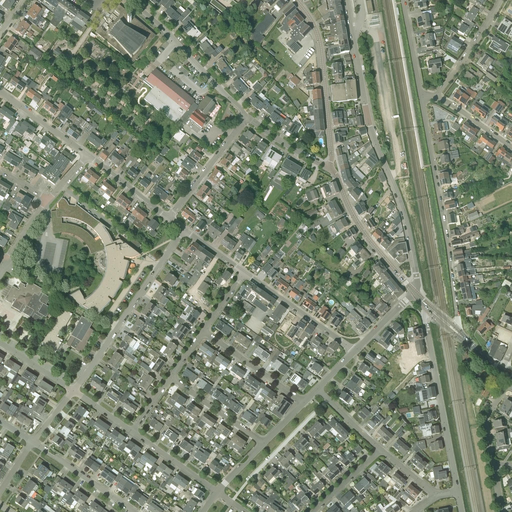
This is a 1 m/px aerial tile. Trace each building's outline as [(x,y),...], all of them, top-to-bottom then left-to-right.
[(10,9),(12,6),(3,0),(6,1),(2,7),(0,5),(0,9),(3,12),(5,9),(8,11),(9,9),(10,9)] [(55,9),(62,0),(43,0),(43,1),(55,9)] [(56,28),(60,22),(68,11),(72,6),(63,0),(62,0),(55,9),(52,14),(55,16),(50,23),(56,28)] [(170,19),(175,13),(170,8),(175,3),(171,0),(170,0),(164,8),(167,11),(165,13),(167,15),(167,16),(170,19)] [(278,13),(288,4),(283,0),(281,0),(268,13),(247,38),(252,42),(249,45),(251,47),(252,46),(255,48),(257,46),(258,47),(265,39),(261,37),(275,20),(271,16),(276,11),(278,13)] [(343,17),(339,0),(329,0),(326,1),(326,0),(325,0),(328,14),(331,13),(333,12),(334,18),(343,17),(343,16),(343,17)] [(481,6),(485,1),(483,0),(472,0),(472,1),(470,0),(469,0),(468,2),(474,5),(473,5),(482,11),(484,8),(481,6)] [(30,10),(40,17),(42,15),(46,9),(40,5),(39,4),(36,7),(34,5),(30,10)] [(207,4),(205,6),(210,9),(223,20),(225,21),(227,19),(211,6),(207,4)] [(96,33),(132,64),(136,60),(137,60),(138,59),(137,58),(143,50),(155,36),(119,5),(114,11),(120,16),(112,24),(110,22),(106,27),(108,29),(105,33),(100,28),(96,33)] [(286,18),(296,9),(293,5),(282,13),(286,18)] [(322,18),(328,14),(322,5),(317,8),(323,17),(322,18)] [(481,13),(482,11),(473,5),(469,14),(474,17),(478,12),(481,13)] [(73,21),(74,19),(79,12),(80,12),(72,6),(68,11),(71,13),(68,18),(73,21)] [(40,17),(30,10),(25,18),(35,26),(38,22),(35,20),(36,18),(42,21),(43,19),(40,17)] [(89,19),(79,12),(74,19),(82,25),(84,23),(85,25),(89,19)] [(334,18),(333,12),(331,13),(328,14),(322,18),(324,21),(327,19),(330,19),(331,25),(344,22),(343,17),(334,18)] [(178,20),(180,22),(184,18),(181,16),(180,17),(175,13),(170,19),(173,21),(176,23),(178,20)] [(472,27),(474,24),(471,23),(474,17),(469,14),(463,22),(464,22),(472,27)] [(290,34),(303,23),(302,22),(304,21),(298,15),(292,20),(287,24),(283,28),(283,27),(279,30),(282,32),(283,31),(286,34),(289,32),(287,31),(290,28),(293,31),(290,34)] [(418,24),(429,22),(428,15),(421,16),(421,18),(417,19),(418,24)] [(194,27),(189,22),(192,20),(188,16),(181,23),(185,26),(182,29),(184,31),(184,32),(187,34),(195,27),(195,26),(194,27)] [(212,26),(219,19),(217,17),(210,24),(212,26)] [(511,23),(505,19),(498,30),(501,32),(500,33),(504,35),(505,34),(509,36),(511,30),(511,23)] [(26,31),(30,26),(23,21),(19,26),(26,31)] [(344,22),(331,25),(329,25),(325,26),(325,28),(329,27),(330,35),(327,36),(327,38),(328,38),(346,35),(344,22)] [(467,36),(472,27),(464,22),(458,31),(452,28),(450,31),(456,35),(458,32),(464,36),(464,35),(467,36)] [(303,23),(290,34),(296,41),(297,40),(300,42),(304,38),(311,31),(306,26),(303,23)] [(22,37),(26,31),(19,26),(15,32),(22,37)] [(197,39),(201,34),(197,30),(197,29),(195,27),(187,34),(190,37),(192,39),(195,37),(197,39)] [(421,43),(433,41),(432,34),(424,36),(425,38),(421,39),(421,43)] [(15,47),(18,42),(11,37),(8,43),(15,47)] [(213,45),(206,37),(201,42),(202,44),(199,47),(205,53),(213,45)] [(504,47),(506,44),(495,37),(492,41),(493,42),(490,48),(498,53),(502,46),(504,47)] [(459,50),(462,44),(456,41),(456,40),(452,38),(446,47),(455,53),(457,49),(459,50)] [(295,54),(300,50),(301,49),(292,40),(286,45),(290,49),(294,53),(295,54)] [(328,50),(333,49),(348,47),(347,41),(338,43),(338,45),(328,47),(328,50)] [(434,47),(433,41),(421,43),(422,47),(426,46),(427,49),(433,48),(433,51),(436,51),(441,50),(439,48),(440,46),(434,47)] [(4,48),(11,53),(11,52),(15,47),(8,43),(4,48)] [(159,56),(165,48),(162,45),(155,53),(159,56)] [(217,49),(213,45),(205,53),(209,58),(212,55),(214,58),(223,51),(219,47),(217,49)] [(37,62),(43,55),(33,47),(27,55),(37,62)] [(334,55),(349,52),(348,47),(333,49),(334,55)] [(60,58),(63,54),(56,49),(53,53),(58,56),(57,57),(58,58),(59,57),(60,58)] [(9,55),(5,52),(2,57),(0,56),(0,64),(4,67),(6,64),(5,63),(9,55)] [(489,68),(494,61),(485,54),(480,61),(480,60),(477,64),(484,69),(486,66),(489,68)] [(224,60),(222,58),(217,61),(219,64),(217,66),(219,68),(218,69),(221,72),(227,67),(229,65),(224,60)] [(351,64),(351,61),(344,62),(335,63),(335,65),(332,65),(333,72),(341,71),(341,72),(343,72),(342,68),(341,68),(341,65),(346,65),(351,64)] [(436,73),(434,61),(427,62),(428,70),(431,69),(432,74),(436,73)] [(235,76),(243,68),(241,65),(233,72),(232,71),(231,72),(227,67),(221,72),(223,75),(224,75),(226,77),(228,75),(230,77),(234,74),(235,76)] [(242,85),(238,81),(242,77),(241,76),(248,69),(245,66),(243,68),(235,76),(236,77),(233,80),(235,82),(232,85),(234,87),(234,88),(237,91),(242,85),(244,83),(242,85)] [(476,74),(471,69),(465,77),(472,83),(475,78),(479,81),(483,75),(478,71),(476,74)] [(172,84),(155,70),(147,80),(146,79),(145,79),(144,81),(143,82),(152,89),(144,100),(176,124),(183,116),(188,121),(190,119),(202,129),(206,123),(204,122),(208,118),(205,115),(214,103),(207,97),(203,101),(200,104),(198,107),(195,104),(194,103),(194,102),(185,95),(172,84)] [(15,88),(20,82),(16,80),(21,74),(17,71),(13,78),(14,78),(10,84),(15,88)] [(342,81),(341,76),(342,75),(341,72),(341,71),(333,72),(333,77),(334,77),(335,81),(342,81)] [(7,81),(11,76),(5,73),(2,78),(7,81)] [(495,83),(497,80),(488,73),(486,76),(495,83)] [(296,87),(301,82),(295,76),(290,82),(296,87)] [(33,82),(28,79),(26,82),(22,79),(20,82),(15,88),(21,92),(25,87),(28,89),(33,82)] [(257,93),(262,87),(266,83),(263,81),(260,85),(254,91),(257,93)] [(333,103),(343,102),(349,101),(356,101),(355,81),(345,82),(345,84),(331,86),(333,103)] [(32,100),(36,94),(34,92),(38,86),(33,82),(28,89),(30,90),(26,96),(32,100)] [(254,91),(260,85),(257,82),(251,88),(254,91)] [(246,95),(250,91),(248,89),(249,88),(244,83),(242,85),(237,91),(239,93),(240,93),(242,95),(244,93),(246,95)] [(466,92),(462,89),(460,91),(459,90),(454,98),(457,100),(456,100),(458,102),(459,101),(466,92)] [(312,92),(313,102),(313,107),(316,107),(315,105),(317,105),(321,104),(320,90),(312,92)] [(47,96),(43,92),(40,97),(36,94),(32,100),(38,104),(41,99),(44,101),(48,94),(47,96)] [(473,100),(477,94),(473,92),(471,95),(466,92),(459,101),(460,102),(459,102),(461,104),(461,103),(464,105),(469,98),(470,97),(473,100)] [(48,112),(53,106),(49,103),(52,99),(49,97),(50,96),(48,94),(44,101),(46,103),(43,108),(48,112)] [(257,98),(255,96),(253,94),(249,98),(252,100),(249,103),(252,105),(251,105),(255,108),(262,99),(259,97),(257,98)] [(267,113),(271,107),(269,105),(262,99),(255,108),(257,110),(258,110),(260,112),(263,109),(267,113)] [(479,113),(482,109),(481,109),(484,106),(477,101),(474,105),(471,110),(474,112),(475,111),(479,113)] [(60,112),(64,106),(60,103),(56,108),(53,106),(48,112),(54,116),(58,110),(60,112)] [(309,113),(314,112),(322,111),(321,104),(317,105),(315,105),(316,107),(313,107),(304,108),(305,114),(308,113),(309,113)] [(499,113),(503,107),(499,105),(495,110),(499,113)] [(0,109),(0,114),(4,117),(9,111),(3,107),(1,110),(0,109)] [(274,124),(279,117),(273,113),(275,110),(271,107),(267,113),(271,116),(269,119),(271,121),(274,124)] [(67,116),(65,114),(67,111),(64,109),(62,112),(58,118),(61,120),(60,120),(63,122),(66,118),(68,120),(72,115),(75,111),(73,110),(71,110),(70,113),(67,116)] [(345,113),(345,112),(344,109),(335,110),(335,113),(331,114),(332,121),(346,119),(347,119),(346,113),(345,113)] [(486,112),(482,109),(479,113),(481,115),(481,117),(484,119),(488,114),(489,114),(491,111),(488,109),(486,112)] [(7,133),(10,130),(16,122),(14,120),(15,119),(13,117),(14,115),(9,111),(4,117),(10,121),(8,123),(10,124),(5,131),(7,133)] [(323,120),(322,111),(314,112),(309,113),(310,117),(314,116),(314,122),(315,122),(315,121),(323,120)] [(497,126),(502,119),(497,116),(495,114),(493,117),(493,118),(490,123),(493,125),(494,124),(497,126)] [(78,119),(76,117),(72,115),(68,120),(73,123),(71,126),(72,127),(67,133),(68,134),(67,135),(69,136),(70,135),(71,137),(83,121),(79,117),(78,119)] [(301,124),(296,116),(294,118),(295,119),(293,124),(291,123),(292,122),(290,120),(285,127),(286,127),(285,130),(287,132),(294,136),(299,128),(301,124)] [(284,121),(279,117),(274,124),(277,126),(278,125),(280,127),(282,124),(285,127),(290,120),(287,118),(284,121)] [(343,127),(342,125),(347,124),(346,119),(332,121),(333,126),(339,125),(339,128),(343,127)] [(502,119),(497,126),(500,128),(499,130),(502,132),(506,127),(507,127),(509,124),(506,122),(502,119)] [(324,132),(323,120),(315,121),(315,122),(314,122),(306,121),(305,126),(315,126),(315,133),(317,133),(318,137),(324,137),(324,132)] [(19,123),(16,121),(16,122),(10,130),(13,132),(15,130),(23,135),(30,126),(24,122),(22,124),(20,122),(19,123)] [(87,134),(89,131),(92,127),(88,124),(83,121),(71,137),(76,140),(81,134),(82,134),(84,132),(87,134)] [(472,128),(468,126),(469,125),(466,122),(462,128),(460,130),(467,135),(472,128)] [(436,133),(446,131),(445,123),(435,125),(436,133)] [(455,135),(460,127),(455,123),(450,132),(455,135)] [(92,127),(89,131),(92,133),(95,129),(98,126),(95,124),(92,127)] [(32,140),(35,135),(33,133),(35,130),(30,126),(23,135),(28,138),(29,137),(32,140)] [(365,127),(358,129),(359,135),(366,133),(365,127)] [(475,130),(472,128),(467,135),(471,138),(470,140),(474,143),(477,138),(475,137),(479,131),(475,129),(475,130)] [(179,131),(173,138),(179,142),(184,135),(179,131)] [(249,141),(253,135),(248,131),(244,137),(242,136),(249,141)] [(97,138),(98,136),(94,133),(92,135),(91,134),(87,140),(89,142),(90,141),(93,144),(97,138)] [(342,144),(343,143),(344,142),(344,138),(346,137),(345,133),(334,134),(336,145),(342,144)] [(9,146),(13,138),(11,136),(10,135),(5,144),(9,146)] [(489,141),(486,139),(487,137),(484,135),(480,140),(478,143),(480,145),(482,142),(486,145),(489,141)] [(42,140),(37,136),(34,141),(40,145),(41,144),(45,147),(43,150),(50,141),(44,136),(42,140)] [(245,147),(249,141),(242,136),(238,141),(245,147)] [(440,151),(449,149),(449,146),(455,145),(453,137),(445,139),(445,142),(438,144),(440,151)] [(101,141),(97,138),(93,144),(96,146),(95,146),(98,148),(100,145),(103,147),(107,142),(103,139),(101,141)] [(337,158),(342,157),(341,154),(344,154),(344,152),(346,152),(347,152),(346,150),(349,148),(347,146),(353,142),(351,139),(344,142),(343,143),(344,146),(343,148),(335,150),(337,158)] [(49,154),(55,158),(58,153),(59,152),(53,148),(56,145),(50,141),(43,150),(49,154)] [(104,162),(119,143),(115,141),(106,152),(104,151),(99,158),(104,162)] [(493,143),(489,141),(486,145),(484,148),(489,152),(489,151),(491,153),(493,150),(493,149),(497,144),(493,142),(493,143)] [(262,153),(267,146),(261,142),(257,148),(255,147),(249,155),(252,157),(255,154),(259,157),(262,153)] [(119,156),(126,147),(123,145),(116,154),(114,152),(108,160),(111,162),(111,161),(113,163),(119,156)] [(239,148),(235,145),(231,151),(234,154),(233,155),(236,157),(237,156),(239,157),(243,152),(248,156),(250,153),(246,150),(241,146),(239,148)] [(10,164),(16,155),(10,151),(12,147),(9,146),(6,151),(9,153),(4,160),(10,164)] [(124,157),(129,150),(126,147),(119,156),(113,163),(116,165),(118,167),(124,160),(123,160),(125,157),(124,157)] [(164,157),(169,150),(166,147),(160,154),(164,157)] [(200,153),(202,150),(197,147),(194,151),(193,151),(189,156),(197,162),(198,163),(202,157),(197,154),(199,152),(200,153)] [(507,153),(504,151),(505,150),(502,148),(498,153),(496,156),(502,161),(507,153)] [(75,159),(64,150),(61,154),(58,153),(55,158),(48,167),(45,170),(42,175),(55,185),(60,179),(58,178),(70,162),(72,163),(75,159)] [(442,165),(453,163),(453,159),(459,158),(458,150),(447,153),(448,156),(441,157),(442,165)] [(269,164),(275,154),(270,151),(263,161),(269,164)] [(348,157),(347,152),(346,152),(344,152),(344,154),(341,154),(342,157),(337,158),(338,162),(346,160),(346,159),(349,158),(349,157),(354,154),(354,153),(349,157),(348,157)] [(354,154),(349,157),(349,158),(346,159),(346,160),(338,162),(339,167),(347,165),(357,157),(359,156),(359,155),(357,152),(354,154)] [(374,153),(370,158),(367,160),(373,164),(377,160),(376,159),(375,156),(374,153)] [(487,163),(493,155),(489,153),(484,161),(487,163)] [(510,155),(507,153),(502,161),(505,163),(505,164),(511,168),(511,165),(511,163),(511,162),(511,160),(511,154),(510,155)] [(25,157),(26,155),(24,154),(23,156),(22,158),(16,155),(10,164),(16,168),(20,161),(23,163),(26,158),(25,157)] [(232,157),(228,154),(224,159),(231,165),(233,166),(236,169),(238,167),(235,164),(237,161),(238,162),(240,160),(236,157),(233,155),(232,157)] [(278,164),(281,158),(275,154),(269,164),(275,168),(278,164)] [(133,159),(130,156),(124,163),(126,164),(126,168),(129,167),(131,169),(127,174),(134,180),(139,174),(134,171),(140,163),(137,161),(138,160),(135,158),(134,158),(133,159)] [(160,165),(164,160),(159,156),(156,161),(160,165)] [(197,162),(189,156),(182,164),(179,168),(182,170),(187,174),(197,162)] [(348,170),(351,169),(350,167),(357,162),(359,160),(361,158),(359,156),(357,157),(347,165),(339,167),(341,172),(348,170)] [(33,166),(29,164),(30,164),(28,162),(30,160),(26,158),(23,163),(22,164),(25,166),(21,172),(28,176),(33,166)] [(227,170),(231,165),(224,159),(220,164),(227,170)] [(286,161),(282,168),(288,172),(287,173),(287,174),(288,174),(288,175),(290,175),(291,175),(292,174),(289,179),(293,182),(295,177),(295,178),(300,169),(286,161)] [(461,180),(470,171),(478,164),(475,161),(461,174),(457,178),(441,181),(442,187),(458,184),(457,181),(461,180)] [(42,175),(45,170),(41,168),(40,169),(33,166),(28,176),(34,179),(38,173),(42,175)] [(271,180),(276,171),(273,169),(267,178),(271,180)] [(355,172),(352,169),(351,170),(351,169),(348,170),(341,172),(343,180),(344,184),(349,179),(355,173),(355,172)] [(89,170),(84,177),(89,181),(94,174),(89,170)] [(184,180),(189,175),(187,174),(182,170),(178,175),(176,174),(174,176),(178,179),(180,177),(184,180)] [(219,181),(219,180),(223,175),(216,170),(212,175),(219,181)] [(381,182),(385,180),(381,170),(377,174),(381,182)] [(449,177),(449,174),(448,170),(439,171),(441,181),(457,178),(461,174),(459,172),(456,175),(452,176),(449,177)] [(305,184),(306,183),(310,174),(304,171),(299,179),(298,181),(305,184)] [(147,181),(151,176),(147,173),(145,176),(139,184),(146,189),(150,183),(147,181)] [(359,184),(362,180),(355,173),(349,179),(344,184),(349,190),(348,190),(347,192),(349,195),(350,195),(359,184)] [(94,174),(89,181),(94,185),(99,178),(94,174)] [(221,182),(219,181),(212,175),(208,180),(215,185),(213,188),(218,192),(219,193),(222,190),(218,188),(220,185),(223,187),(224,185),(221,182)] [(270,193),(274,185),(281,189),(284,183),(273,177),(266,190),(270,193)] [(105,183),(99,190),(104,193),(109,186),(105,183)] [(323,200),(338,194),(339,193),(335,183),(321,188),(323,192),(321,193),(323,200)] [(167,201),(170,197),(169,196),(170,194),(168,192),(172,186),(169,184),(163,192),(158,198),(161,201),(161,200),(164,202),(166,200),(167,201)] [(357,203),(362,197),(360,195),(357,192),(359,190),(362,186),(359,184),(350,195),(353,199),(352,200),(353,201),(354,201),(355,201),(357,203)] [(0,193),(0,195),(5,198),(11,188),(5,185),(1,191),(0,193)] [(158,198),(163,192),(157,188),(158,186),(156,185),(151,190),(154,192),(153,193),(155,195),(155,196),(158,198)] [(109,198),(115,191),(109,186),(104,193),(109,198)] [(207,196),(211,191),(204,186),(200,191),(207,196)] [(308,202),(319,199),(315,190),(313,191),(305,194),(308,202)] [(444,201),(453,199),(453,196),(459,195),(459,194),(461,194),(460,190),(452,191),(452,193),(443,195),(444,201)] [(203,201),(207,196),(200,191),(196,196),(203,201)] [(24,197),(18,194),(18,193),(14,199),(12,198),(7,206),(10,208),(11,206),(10,205),(11,204),(13,205),(15,202),(20,205),(25,197),(24,197)] [(120,206),(126,199),(121,195),(115,202),(120,206)] [(32,201),(25,197),(20,205),(23,206),(21,211),(26,214),(28,210),(27,209),(32,200),(32,201)] [(56,208),(56,211),(50,212),(53,234),(60,233),(66,232),(73,235),(80,239),(85,244),(91,254),(104,250),(105,258),(104,259),(101,260),(100,264),(100,267),(105,269),(103,276),(95,291),(83,300),(79,290),(68,298),(89,311),(92,309),(97,313),(101,308),(109,301),(113,304),(116,301),(112,298),(115,292),(121,283),(125,284),(126,281),(123,279),(128,262),(123,260),(123,259),(123,257),(126,258),(131,257),(134,257),(139,254),(120,239),(115,242),(113,241),(107,230),(98,221),(74,204),(75,207),(69,206),(62,197),(58,203),(58,209),(56,208)] [(359,216),(366,212),(362,205),(363,203),(359,201),(362,197),(357,203),(358,205),(354,207),(359,216)] [(126,215),(128,212),(126,210),(131,203),(126,199),(120,206),(118,209),(126,215)] [(326,215),(338,209),(334,202),(327,205),(331,212),(326,215)] [(456,208),(455,202),(445,204),(446,210),(453,209),(453,211),(457,210),(457,208),(456,208)] [(191,214),(188,211),(190,209),(187,207),(185,209),(185,210),(181,215),(187,220),(191,214)] [(132,224),(142,212),(137,208),(131,215),(128,212),(126,215),(126,216),(122,220),(126,222),(127,220),(132,224)] [(367,227),(368,227),(371,230),(375,227),(370,219),(372,217),(371,216),(375,211),(371,208),(367,214),(368,215),(365,218),(365,219),(367,222),(366,223),(367,225),(366,226),(367,227)] [(225,220),(230,214),(223,209),(220,212),(221,212),(219,215),(225,220)] [(309,218),(318,213),(316,209),(307,214),(309,218)] [(329,222),(335,219),(342,215),(338,209),(326,215),(329,222)] [(457,229),(456,224),(460,223),(459,216),(460,216),(459,214),(461,213),(459,209),(457,210),(453,211),(454,215),(447,216),(449,225),(450,232),(457,229)] [(18,225),(21,220),(22,219),(16,216),(18,213),(13,210),(8,219),(12,221),(18,225)] [(197,214),(193,211),(191,214),(187,220),(192,224),(196,219),(199,221),(202,216),(203,215),(198,212),(197,214)] [(265,217),(258,211),(254,214),(261,220),(265,217)] [(471,222),(480,218),(479,215),(477,211),(468,216),(471,222)] [(144,226),(148,221),(145,218),(147,216),(142,212),(132,224),(140,230),(143,226),(144,226)] [(396,227),(400,222),(398,215),(391,223),(396,227)] [(209,221),(202,216),(199,221),(200,222),(196,227),(201,231),(205,226),(207,227),(212,220),(210,219),(209,221)] [(280,233),(286,225),(285,224),(286,223),(282,219),(276,225),(280,228),(278,231),(280,233)] [(339,232),(348,226),(344,219),(335,224),(339,232)] [(159,225),(152,220),(150,222),(148,221),(144,226),(146,228),(147,226),(151,230),(148,234),(153,237),(156,233),(154,231),(159,225)] [(15,230),(18,225),(12,221),(10,225),(9,227),(15,231),(15,230)] [(376,241),(382,235),(381,234),(384,231),(381,228),(385,224),(383,222),(375,229),(377,231),(372,236),(376,241)] [(211,237),(218,227),(213,223),(208,230),(210,231),(207,235),(211,237)] [(231,234),(238,226),(234,223),(233,225),(228,232),(231,234)] [(219,238),(225,230),(227,226),(224,224),(220,229),(218,227),(211,237),(214,240),(217,236),(219,238)] [(464,234),(464,231),(465,231),(465,230),(469,228),(468,224),(461,227),(461,228),(459,228),(460,231),(457,231),(457,229),(450,232),(451,238),(461,236),(460,234),(464,234)] [(348,240),(356,235),(355,234),(355,233),(355,232),(354,232),(352,229),(344,234),(345,236),(346,236),(348,240)] [(392,238),(397,232),(394,230),(389,235),(380,245),(385,250),(391,243),(389,240),(392,237),(392,238)] [(385,235),(384,231),(381,234),(382,235),(376,241),(380,245),(389,235),(388,234),(385,235)] [(453,246),(462,245),(462,244),(464,244),(470,243),(469,240),(479,235),(478,231),(471,233),(459,239),(460,241),(452,242),(453,246)] [(242,243),(247,237),(243,234),(238,240),(242,243)] [(226,248),(231,241),(228,239),(229,238),(226,236),(221,244),(226,248)] [(245,254),(254,241),(247,236),(247,237),(242,243),(235,251),(238,252),(234,257),(237,259),(236,259),(239,261),(240,261),(244,254),(245,254)] [(138,248),(139,247),(140,245),(132,238),(130,242),(138,248)] [(404,243),(403,238),(395,240),(388,248),(391,250),(387,254),(390,257),(398,250),(406,248),(405,243),(404,243)] [(231,251),(237,243),(237,242),(233,239),(231,241),(226,248),(231,251)] [(358,245),(356,243),(350,249),(351,250),(355,255),(354,257),(355,258),(357,261),(353,263),(354,264),(352,266),(355,269),(357,268),(366,260),(369,257),(360,247),(361,246),(360,245),(358,245)] [(189,262),(191,259),(199,247),(195,244),(192,247),(191,246),(188,250),(187,250),(185,253),(181,259),(186,262),(187,261),(189,262)] [(263,260),(272,250),(271,248),(268,246),(256,260),(250,268),(255,272),(260,265),(258,263),(262,258),(263,260)] [(198,258),(203,250),(199,247),(191,259),(189,262),(187,261),(186,262),(181,259),(190,265),(196,256),(198,258)] [(341,260),(346,252),(340,248),(335,256),(341,260)] [(408,254),(407,254),(406,248),(398,250),(390,257),(394,260),(393,261),(394,261),(394,260),(395,259),(399,264),(402,261),(407,260),(406,254),(407,254),(408,254)] [(204,251),(203,250),(198,258),(200,260),(194,270),(196,272),(209,254),(206,252),(205,251),(204,251)] [(209,254),(196,272),(194,275),(199,279),(201,275),(199,273),(206,264),(209,266),(214,258),(213,257),(213,256),(212,256),(211,256),(209,254)] [(463,262),(463,260),(464,260),(463,259),(468,258),(468,256),(470,256),(470,254),(455,256),(456,261),(458,261),(459,263),(463,262)] [(261,270),(266,275),(272,268),(279,260),(274,256),(261,270)] [(471,267),(470,263),(472,263),(471,259),(470,260),(464,261),(465,265),(457,266),(458,273),(474,269),(474,267),(472,267),(471,267)] [(272,280),(277,274),(275,272),(282,264),(280,262),(273,270),(267,276),(269,278),(271,280),(271,279),(272,280)] [(379,263),(372,268),(379,277),(376,279),(377,279),(386,271),(381,265),(382,265),(380,263),(379,263)] [(460,279),(471,276),(475,275),(474,269),(458,273),(460,279)] [(365,279),(370,273),(366,270),(356,284),(359,286),(364,278),(365,279)] [(382,285),(390,278),(389,277),(391,276),(386,271),(377,279),(382,285)] [(228,274),(225,272),(223,275),(222,275),(215,284),(218,286),(220,284),(223,286),(231,275),(230,275),(230,274),(228,273),(228,274)] [(293,277),(294,275),(291,273),(288,277),(280,289),(284,292),(289,286),(288,285),(290,282),(288,282),(292,277),(293,277)] [(172,277),(168,274),(164,281),(172,287),(177,279),(173,276),(172,277)] [(193,287),(199,279),(194,275),(192,277),(190,282),(188,283),(191,285),(193,287)] [(280,289),(288,277),(286,275),(285,277),(282,281),(279,279),(275,286),(280,289)] [(351,290),(354,285),(346,278),(343,282),(351,290)] [(399,289),(390,278),(382,285),(389,294),(391,296),(393,295),(396,298),(397,299),(403,293),(400,289),(399,289)] [(43,290),(29,282),(25,289),(24,288),(25,286),(20,283),(18,288),(20,289),(19,290),(12,287),(5,300),(11,304),(12,302),(14,303),(12,307),(19,311),(22,307),(25,309),(22,313),(30,318),(32,315),(34,316),(31,321),(38,326),(42,319),(40,318),(41,315),(46,318),(51,309),(46,306),(50,299),(43,294),(40,299),(36,297),(37,296),(39,297),(43,290)] [(204,295),(210,287),(203,282),(197,290),(204,295)] [(247,296),(248,294),(254,286),(249,282),(239,296),(240,296),(237,299),(239,301),(244,294),(247,296)] [(304,298),(307,294),(303,291),(308,284),(305,282),(303,285),(294,299),(298,302),(302,297),(304,298)] [(301,283),(298,289),(295,287),(293,289),(289,295),(294,299),(303,285),(301,283)] [(262,294),(263,293),(262,293),(263,292),(254,286),(248,294),(251,296),(246,303),(252,307),(254,303),(256,300),(259,295),(260,295),(262,293),(262,294)] [(168,291),(161,287),(157,292),(166,298),(169,293),(172,295),(171,296),(174,298),(177,294),(169,289),(168,291)] [(463,295),(475,293),(473,287),(462,290),(463,295)] [(166,298),(157,292),(153,298),(160,303),(158,305),(163,309),(165,306),(162,304),(166,299),(166,298)] [(269,296),(263,292),(262,293),(263,293),(262,294),(262,293),(260,295),(259,295),(256,300),(263,305),(269,296)] [(469,301),(476,300),(475,293),(463,295),(464,301),(469,300),(469,301)] [(316,297),(316,296),(314,295),(312,298),(307,294),(304,298),(306,300),(302,305),(307,309),(316,297)] [(391,296),(389,294),(382,300),(388,305),(396,298),(393,295),(391,296)] [(270,310),(276,301),(269,296),(263,305),(270,310)] [(312,312),(317,306),(314,304),(316,302),(318,298),(316,297),(307,309),(312,312)] [(200,315),(200,314),(193,309),(195,307),(184,299),(182,302),(188,306),(184,311),(187,314),(196,320),(199,315),(200,315)] [(252,314),(249,311),(252,307),(246,303),(244,301),(235,314),(234,316),(238,319),(239,317),(240,317),(244,312),(250,317),(252,314)] [(388,308),(382,302),(379,304),(375,308),(381,315),(382,314),(383,313),(388,308)] [(156,308),(149,303),(145,309),(152,313),(154,315),(158,309),(164,313),(166,311),(163,309),(158,305),(156,308)] [(272,336),(278,327),(276,325),(287,310),(279,305),(269,319),(266,323),(262,329),(272,336)] [(366,313),(357,305),(355,308),(366,318),(373,323),(377,319),(371,313),(372,313),(369,310),(366,313)] [(487,308),(483,305),(476,306),(474,306),(466,308),(467,312),(468,317),(476,315),(475,311),(481,311),(478,317),(481,318),(487,308)] [(325,321),(329,315),(327,313),(328,310),(326,308),(322,306),(318,313),(321,315),(320,318),(325,321)] [(62,332),(72,315),(62,309),(41,346),(55,354),(60,346),(62,344),(61,343),(63,341),(58,338),(62,331),(62,332)] [(150,316),(152,313),(145,309),(142,314),(141,314),(149,320),(147,322),(152,325),(155,320),(150,316)] [(336,329),(341,321),(344,318),(335,311),(331,317),(334,319),(330,325),(336,329)] [(362,319),(353,311),(350,314),(354,318),(354,317),(366,330),(371,325),(364,319),(362,321),(360,320),(362,319)] [(196,320),(187,314),(185,317),(184,316),(182,314),(178,320),(183,323),(185,321),(192,326),(192,325),(196,320)] [(354,318),(350,314),(346,319),(351,323),(353,321),(358,326),(355,329),(359,332),(360,334),(361,334),(362,335),(366,330),(354,317),(354,318)] [(511,326),(511,324),(511,318),(504,316),(501,322),(511,326)] [(82,352),(88,342),(87,342),(93,331),(90,329),(93,324),(89,322),(82,317),(71,336),(72,337),(66,346),(70,348),(70,347),(76,350),(75,351),(79,353),(80,350),(82,352)] [(305,322),(302,319),(296,328),(295,328),(293,327),(289,332),(294,336),(298,331),(301,333),(308,324),(307,323),(306,322),(305,321),(305,322)] [(145,328),(142,327),(144,324),(140,321),(138,320),(134,326),(140,330),(143,331),(145,328)] [(188,331),(181,326),(183,323),(178,320),(176,322),(179,324),(175,330),(184,336),(188,331)] [(227,324),(222,320),(221,322),(220,322),(216,328),(215,328),(221,332),(221,331),(222,332),(227,324)] [(488,325),(486,322),(483,325),(477,331),(482,336),(484,333),(486,335),(489,331),(494,326),(490,323),(488,325)] [(403,329),(401,323),(396,324),(395,323),(393,325),(394,327),(391,329),(398,335),(404,334),(403,331),(402,329),(403,329)] [(228,337),(233,329),(227,324),(222,332),(228,336),(228,337)] [(308,339),(315,329),(315,328),(309,324),(297,342),(300,344),(305,337),(308,339)] [(143,331),(140,330),(134,326),(131,331),(130,331),(138,336),(136,339),(140,342),(147,347),(150,343),(148,341),(140,335),(143,331)] [(407,337),(410,336),(411,340),(423,337),(422,330),(420,330),(419,326),(412,328),(413,332),(406,333),(407,337)] [(184,336),(175,330),(171,335),(168,333),(167,335),(172,339),(173,337),(180,342),(181,342),(180,342),(184,336)] [(390,344),(388,342),(393,336),(387,331),(383,336),(378,343),(386,350),(390,344)] [(234,340),(240,345),(245,338),(237,332),(233,337),(236,339),(234,340)] [(128,335),(124,341),(133,348),(136,342),(139,344),(140,342),(136,339),(136,338),(134,340),(128,335)] [(251,343),(250,341),(249,341),(250,339),(246,336),(245,338),(240,345),(241,344),(247,348),(247,349),(251,343)] [(317,352),(322,346),(319,344),(322,341),(316,337),(311,345),(309,348),(313,350),(314,348),(317,350),(316,351),(317,352)] [(305,349),(310,342),(307,339),(301,347),(305,349)] [(500,362),(502,359),(506,349),(500,346),(501,343),(495,340),(488,354),(494,359),(500,362)] [(132,348),(123,342),(120,347),(119,347),(119,348),(124,351),(122,353),(125,355),(133,361),(136,358),(129,353),(132,348)] [(327,348),(326,350),(333,355),(334,352),(339,345),(334,342),(331,345),(330,344),(327,348)] [(177,347),(170,343),(166,348),(173,353),(176,347),(177,347)] [(209,348),(204,344),(202,347),(201,347),(199,350),(200,350),(197,353),(199,354),(200,353),(204,355),(209,348)] [(253,354),(259,358),(265,349),(259,345),(257,347),(258,347),(253,354)] [(327,348),(323,345),(322,346),(317,352),(322,356),(326,350),(327,348)] [(425,355),(423,346),(415,348),(416,351),(409,352),(408,349),(401,350),(404,365),(407,365),(419,363),(419,362),(421,361),(420,356),(425,355)] [(169,358),(173,353),(166,348),(163,353),(157,349),(156,351),(154,349),(153,351),(155,352),(160,356),(162,353),(169,358)] [(210,364),(215,356),(213,354),(214,352),(209,348),(204,355),(207,357),(206,359),(208,361),(207,362),(210,364)] [(279,350),(276,348),(272,354),(272,353),(271,353),(265,349),(259,358),(260,357),(266,362),(265,362),(266,362),(268,359),(271,361),(279,350)] [(277,371),(284,361),(278,357),(281,352),(279,350),(271,361),(274,364),(272,367),(277,371)] [(165,364),(165,363),(158,358),(160,356),(155,352),(152,356),(153,357),(150,361),(155,364),(161,369),(165,363),(165,364)] [(131,363),(132,364),(133,361),(125,355),(123,358),(116,353),(112,359),(120,364),(123,366),(127,360),(129,361),(131,363)] [(376,358),(370,353),(366,358),(372,363),(373,361),(375,363),(373,366),(380,371),(385,365),(384,364),(387,361),(382,357),(379,360),(376,358)] [(225,359),(219,355),(217,358),(215,356),(210,364),(212,365),(213,364),(218,368),(219,367),(220,365),(225,359)] [(317,374),(322,368),(316,365),(318,362),(313,358),(311,361),(314,364),(312,366),(313,367),(311,370),(317,374)] [(120,364),(112,359),(108,364),(113,368),(111,370),(118,375),(120,372),(117,370),(119,368),(119,367),(120,364)] [(225,359),(220,365),(226,369),(229,366),(228,365),(230,363),(225,359)] [(9,373),(15,364),(9,360),(4,367),(2,366),(0,368),(0,372),(1,373),(4,376),(7,371),(9,372),(9,373)] [(284,375),(289,369),(287,368),(289,365),(284,361),(277,371),(278,371),(278,370),(284,375)] [(152,369),(147,366),(142,362),(139,366),(144,369),(149,373),(151,370),(157,375),(157,374),(161,369),(155,364),(152,369)] [(192,374),(189,371),(193,365),(189,362),(187,365),(185,368),(186,370),(182,376),(188,380),(194,371),(192,374)] [(13,386),(19,376),(16,375),(20,368),(15,364),(9,373),(14,377),(10,384),(13,386)] [(298,373),(302,367),(297,364),(293,369),(298,373)] [(369,369),(369,368),(362,364),(358,370),(364,375),(366,372),(372,375),(374,372),(376,374),(380,377),(382,373),(371,366),(369,369)] [(419,372),(416,372),(416,376),(423,375),(422,373),(424,373),(423,372),(430,370),(429,364),(424,365),(424,364),(420,365),(418,367),(419,372)] [(232,368),(230,371),(236,375),(240,370),(234,366),(233,368),(232,368)] [(153,380),(154,380),(147,375),(149,373),(144,369),(142,371),(143,372),(142,374),(143,375),(140,379),(149,385),(153,380)] [(241,379),(244,376),(243,376),(245,373),(240,370),(236,375),(241,379)] [(26,383),(31,375),(25,371),(21,378),(19,376),(13,386),(14,386),(16,383),(17,384),(19,381),(25,384),(25,383),(26,383)] [(199,375),(194,371),(188,380),(193,383),(192,383),(193,384),(197,377),(199,379),(202,374),(200,373),(199,375)] [(310,377),(312,375),(306,371),(303,377),(302,377),(297,385),(296,386),(302,390),(306,384),(307,384),(304,382),(309,376),(310,377)] [(302,377),(296,372),(295,375),(294,375),(290,380),(297,385),(302,377)] [(203,390),(207,384),(202,381),(205,377),(202,374),(199,379),(201,381),(197,386),(203,390)] [(31,393),(35,387),(32,385),(37,378),(31,375),(26,383),(31,387),(28,391),(31,393)] [(359,388),(363,382),(354,376),(350,382),(359,388)] [(414,389),(423,387),(422,384),(429,383),(428,376),(418,379),(418,382),(415,383),(416,388),(414,389)] [(136,384),(134,383),(135,381),(128,377),(125,380),(137,388),(139,386),(140,386),(146,391),(146,390),(149,385),(140,379),(136,384)] [(214,390),(217,385),(221,378),(219,377),(214,383),(215,384),(213,385),(209,382),(207,384),(203,390),(207,394),(212,388),(214,390)] [(255,381),(250,377),(248,379),(247,379),(245,382),(251,386),(255,381)] [(96,389),(100,383),(95,379),(90,386),(91,385),(96,389)] [(114,380),(112,382),(109,387),(112,388),(106,397),(107,396),(112,400),(116,394),(118,391),(117,391),(119,388),(114,385),(115,384),(115,383),(113,382),(114,381),(114,380)] [(44,391),(48,385),(41,381),(37,388),(35,387),(31,393),(34,394),(34,393),(36,391),(38,392),(40,389),(44,391)] [(255,396),(261,389),(259,387),(260,384),(255,381),(251,386),(250,388),(255,392),(253,395),(255,396)] [(346,388),(355,394),(359,388),(350,382),(346,388)] [(101,393),(105,386),(100,383),(96,389),(101,392),(101,393)] [(49,395),(53,389),(48,385),(44,391),(49,395)] [(218,401),(222,394),(217,391),(220,387),(217,385),(214,390),(216,391),(211,397),(212,397),(218,401)] [(6,401),(14,388),(12,387),(11,389),(10,389),(2,402),(4,403),(0,410),(6,414),(12,405),(6,401)] [(270,391),(265,387),(263,390),(261,389),(255,396),(258,398),(259,395),(265,399),(270,391)] [(423,387),(414,389),(415,392),(421,391),(423,402),(429,401),(429,399),(435,398),(433,388),(423,390),(423,387)] [(0,400),(2,402),(10,389),(8,393),(5,391),(3,394),(1,398),(0,397),(0,400)] [(229,400),(232,395),(230,394),(225,390),(222,394),(218,401),(222,404),(222,405),(227,399),(229,400)] [(268,411),(276,399),(274,398),(276,395),(270,391),(265,399),(270,403),(266,409),(268,410),(268,411)] [(346,395),(343,392),(339,398),(346,403),(348,405),(353,399),(347,394),(346,395)] [(130,395),(128,393),(125,398),(127,400),(121,408),(122,408),(122,407),(127,411),(134,402),(134,401),(133,402),(128,398),(130,395)] [(117,404),(121,397),(116,394),(112,400),(117,403),(116,404),(117,404)] [(180,397),(176,394),(171,399),(169,398),(166,402),(168,404),(170,401),(174,405),(176,403),(180,397)] [(354,397),(364,404),(367,402),(356,394),(354,397)] [(232,411),(237,405),(232,402),(235,398),(232,395),(229,400),(230,402),(226,407),(227,407),(232,411)] [(283,417),(288,409),(293,403),(283,396),(282,395),(281,395),(280,396),(278,397),(276,399),(268,411),(279,419),(282,416),(283,417)] [(184,405),(185,404),(186,402),(186,401),(180,397),(176,403),(181,406),(174,415),(177,418),(181,413),(184,408),(183,407),(184,405)] [(47,404),(38,398),(38,399),(34,404),(43,410),(47,404)] [(244,411),(251,399),(247,406),(244,404),(242,408),(237,405),(232,411),(237,414),(237,415),(241,409),(244,411)] [(247,422),(252,416),(247,412),(254,402),(251,399),(244,411),(245,412),(241,418),(242,418),(247,422)] [(511,402),(511,403),(507,400),(503,406),(511,411),(511,402)] [(132,415),(137,408),(139,405),(134,402),(127,411),(132,414),(132,415)] [(19,412),(23,406),(20,404),(17,408),(12,405),(6,414),(12,418),(16,410),(19,412)] [(24,409),(30,413),(31,413),(32,411),(39,416),(43,410),(34,404),(31,409),(26,405),(25,407),(24,409)] [(195,408),(190,404),(186,409),(184,408),(181,413),(183,414),(184,412),(189,416),(195,408)] [(370,414),(371,412),(370,412),(368,410),(370,408),(367,405),(364,408),(358,415),(363,421),(370,414)] [(21,414),(22,412),(28,416),(30,413),(24,409),(25,407),(23,406),(19,412),(21,414)] [(509,420),(511,418),(509,417),(511,411),(503,406),(500,411),(504,414),(503,417),(509,420)] [(80,407),(76,413),(82,417),(86,411),(80,407)] [(198,415),(199,414),(201,412),(200,412),(201,412),(195,408),(189,416),(193,419),(193,421),(196,423),(199,419),(197,417),(198,415)] [(259,421),(263,414),(266,411),(264,409),(259,415),(258,416),(253,413),(252,416),(247,422),(252,425),(252,426),(257,419),(259,421)] [(425,422),(436,420),(435,412),(427,413),(428,414),(424,415),(425,422)] [(31,413),(30,413),(28,416),(26,418),(23,424),(28,428),(32,422),(35,416),(31,413)] [(78,423),(82,417),(76,413),(72,418),(78,423)] [(23,424),(26,418),(20,414),(16,420),(23,424)] [(157,418),(152,414),(149,418),(152,420),(148,426),(154,429),(160,420),(161,419),(157,417),(157,418)] [(266,428),(270,422),(266,419),(267,417),(263,414),(259,421),(258,421),(261,423),(260,424),(266,428)] [(375,431),(382,423),(384,421),(377,414),(375,416),(370,422),(369,422),(368,424),(373,429),(375,431)] [(210,418),(205,415),(201,420),(199,419),(196,423),(195,425),(197,426),(202,430),(206,424),(210,418)] [(389,416),(384,421),(382,423),(384,426),(391,418),(389,416)] [(169,440),(175,431),(174,431),(175,430),(170,427),(176,419),(173,418),(171,421),(167,426),(169,428),(163,436),(169,440)] [(213,426),(214,425),(216,422),(210,418),(206,424),(210,427),(205,435),(208,437),(214,429),(212,428),(213,426)] [(171,421),(168,419),(168,420),(167,420),(165,423),(160,420),(154,429),(158,433),(164,424),(167,426),(171,421)] [(338,424),(333,419),(331,421),(330,420),(330,421),(330,422),(326,426),(330,430),(332,428),(335,431),(338,434),(344,429),(339,424),(338,424)] [(104,424),(98,420),(96,423),(93,421),(90,426),(97,431),(98,429),(99,430),(98,432),(104,424)] [(505,427),(504,421),(494,422),(495,429),(500,428),(501,431),(508,430),(507,426),(505,427)] [(71,432),(75,426),(68,422),(64,427),(71,432)] [(319,425),(317,422),(312,427),(317,432),(320,435),(326,430),(328,432),(330,430),(326,426),(325,425),(322,427),(320,424),(319,425)] [(106,437),(109,433),(107,431),(109,427),(104,424),(98,432),(103,436),(101,438),(104,440),(106,437)] [(432,428),(431,424),(419,426),(420,431),(425,430),(426,436),(431,435),(439,434),(438,427),(432,428)] [(225,429),(220,425),(218,427),(216,430),(214,429),(208,437),(206,440),(208,442),(214,433),(219,437),(225,429)] [(75,439),(69,434),(71,432),(64,427),(60,433),(66,438),(67,437),(67,438),(66,440),(72,444),(75,439)] [(312,438),(317,432),(312,427),(307,432),(309,435),(312,438)] [(385,430),(383,427),(377,433),(382,438),(388,431),(386,429),(385,430)] [(394,435),(397,437),(401,432),(404,430),(401,427),(394,435)] [(228,436),(229,436),(229,435),(231,433),(225,429),(219,437),(224,440),(220,446),(221,446),(220,447),(221,448),(222,447),(223,447),(225,444),(226,444),(229,440),(227,438),(228,436)] [(346,437),(349,434),(344,429),(338,434),(335,437),(341,443),(344,440),(345,441),(347,438),(346,437)] [(497,441),(507,440),(507,439),(510,439),(509,433),(511,432),(511,429),(508,430),(501,431),(501,434),(496,435),(497,441)] [(179,435),(182,437),(185,433),(182,431),(180,433),(175,430),(174,431),(175,431),(169,440),(173,443),(179,435)] [(119,435),(114,431),(112,434),(109,433),(106,437),(108,438),(107,440),(113,444),(119,435)] [(387,443),(393,437),(390,434),(390,433),(388,431),(382,438),(387,443)] [(119,452),(125,444),(123,442),(125,439),(119,435),(113,444),(118,447),(117,449),(120,451),(119,451),(119,452)] [(240,439),(235,435),(231,441),(229,440),(226,444),(232,449),(234,447),(234,448),(240,439)] [(58,446),(62,440),(56,436),(52,442),(58,446)] [(307,443),(302,437),(297,442),(305,449),(306,451),(311,446),(315,450),(318,448),(311,441),(308,443),(308,442),(307,443)] [(74,458),(79,451),(73,447),(77,442),(77,441),(77,440),(75,439),(72,444),(70,447),(72,448),(68,453),(74,458)] [(244,447),(244,446),(246,443),(240,439),(234,448),(238,451),(237,452),(240,455),(243,450),(242,449),(243,446),(244,447)] [(318,448),(320,446),(313,439),(311,441),(318,448)] [(188,444),(183,440),(178,447),(184,450),(190,442),(190,441),(188,444)] [(398,452),(404,445),(398,440),(393,447),(398,452)] [(508,445),(507,440),(497,441),(498,447),(504,447),(504,450),(511,448),(511,445),(508,445)] [(420,449),(421,450),(426,449),(424,441),(417,442),(417,446),(418,447),(420,449)] [(435,451),(442,450),(441,441),(430,444),(431,447),(434,446),(435,451)] [(135,446),(130,442),(127,445),(125,444),(119,452),(121,453),(124,450),(129,454),(129,455),(135,446)] [(188,454),(193,447),(191,446),(192,443),(190,442),(184,450),(188,454)] [(305,449),(297,442),(293,447),(295,449),(294,449),(298,452),(301,449),(303,452),(305,449)] [(11,455),(15,449),(6,443),(2,449),(4,451),(11,455)] [(199,461),(203,455),(203,454),(205,451),(200,448),(202,445),(200,443),(197,448),(199,449),(198,451),(193,457),(199,461)] [(326,451),(331,446),(328,443),(323,448),(326,451)] [(404,456),(409,450),(404,445),(398,452),(404,456)] [(135,462),(141,455),(139,453),(141,450),(135,446),(129,455),(132,456),(131,457),(134,459),(133,460),(135,462)] [(212,458),(215,453),(218,449),(215,447),(209,456),(212,458)] [(84,460),(91,451),(88,449),(86,453),(80,449),(79,451),(74,458),(80,462),(82,458),(84,460)] [(345,458),(350,463),(355,459),(353,457),(356,454),(353,450),(345,458)] [(0,455),(7,460),(11,455),(4,451),(3,453),(0,452),(0,455)] [(96,460),(91,456),(93,452),(91,451),(84,460),(87,462),(84,465),(85,465),(90,469),(96,460)] [(290,454),(288,452),(283,457),(291,465),(296,459),(301,464),(303,462),(301,460),(297,455),(294,458),(294,456),(293,457),(290,454)] [(151,457),(146,453),(143,457),(141,455),(135,462),(138,464),(138,463),(144,467),(146,463),(151,457)] [(339,457),(342,460),(340,462),(343,466),(343,465),(345,467),(350,463),(345,458),(342,454),(339,457)] [(203,464),(208,458),(203,455),(199,461),(203,464)] [(416,467),(422,460),(416,455),(410,462),(416,467)] [(150,475),(156,466),(154,465),(157,461),(151,457),(146,463),(152,467),(149,472),(151,473),(150,474),(150,475)] [(286,475),(288,473),(286,471),(292,466),(291,465),(283,457),(278,462),(280,464),(280,465),(284,469),(281,471),(286,475)] [(101,464),(96,460),(90,469),(95,473),(95,474),(98,469),(100,471),(105,464),(103,463),(101,464)] [(421,471),(427,465),(422,460),(416,467),(421,471)] [(213,471),(221,461),(220,461),(218,465),(213,461),(208,468),(213,471)] [(225,473),(228,469),(223,465),(224,463),(221,461),(213,471),(218,475),(222,470),(225,473)] [(379,475),(381,472),(386,466),(381,462),(376,468),(374,471),(379,475)] [(113,470),(107,466),(105,464),(100,471),(103,473),(100,477),(101,476),(106,480),(112,472),(113,470)] [(166,468),(161,464),(158,467),(156,466),(150,475),(152,476),(154,474),(159,478),(160,477),(166,468)] [(46,477),(50,472),(48,470),(41,465),(40,465),(41,465),(37,470),(46,477)] [(335,467),(334,468),(331,465),(327,469),(330,472),(335,477),(340,472),(338,470),(335,467)] [(384,479),(391,470),(386,466),(381,472),(379,475),(384,479)] [(442,473),(441,466),(435,468),(436,472),(432,472),(434,481),(434,480),(438,479),(438,481),(446,479),(446,477),(446,472),(442,473)] [(274,469),(272,467),(268,472),(275,479),(280,474),(283,477),(286,475),(281,471),(279,473),(278,472),(278,473),(275,469),(274,469)] [(167,485),(172,477),(169,475),(172,472),(166,468),(160,477),(166,481),(164,483),(167,485)] [(335,477),(330,472),(327,469),(321,474),(319,472),(317,474),(321,478),(323,476),(324,477),(327,480),(330,482),(335,477)] [(46,477),(37,470),(33,476),(33,475),(33,476),(40,481),(42,479),(44,480),(46,477)] [(117,475),(112,472),(106,480),(111,484),(111,485),(114,481),(116,482),(121,475),(119,473),(117,475)] [(275,479),(268,472),(263,476),(265,478),(265,479),(268,482),(273,477),(275,479)] [(319,480),(321,478),(317,474),(315,472),(313,474),(319,480)] [(373,482),(376,480),(368,474),(366,477),(373,482)] [(394,486),(400,478),(395,474),(389,482),(394,486)] [(121,491),(127,483),(122,479),(123,476),(121,475),(116,482),(119,484),(116,488),(121,491)] [(183,479),(177,475),(174,478),(172,477),(167,485),(169,487),(171,484),(177,488),(183,479)] [(286,490),(293,483),(290,478),(282,486),(286,490)] [(369,484),(364,478),(359,483),(366,491),(371,486),(374,490),(377,487),(372,482),(369,484)] [(400,488),(405,482),(400,478),(394,486),(396,484),(400,488)] [(183,495),(185,493),(182,491),(188,483),(183,479),(177,488),(180,491),(180,492),(181,493),(177,499),(180,501),(180,500),(183,495)] [(318,481),(319,480),(318,479),(312,483),(313,484),(319,491),(324,487),(322,485),(318,481)] [(62,492),(68,484),(62,480),(59,485),(56,484),(54,487),(50,493),(54,496),(59,490),(62,492)] [(32,491),(36,485),(30,481),(26,486),(32,491)] [(133,487),(127,483),(121,491),(127,495),(127,496),(129,492),(132,493),(137,486),(135,484),(133,487)] [(361,495),(366,491),(359,483),(354,488),(358,493),(359,492),(361,495)] [(66,504),(72,495),(69,493),(73,488),(68,484),(62,492),(64,494),(62,498),(59,503),(64,505),(65,503),(66,504)] [(315,496),(319,491),(313,484),(311,486),(312,488),(310,490),(313,494),(315,496)] [(304,494),(306,492),(302,487),(300,485),(298,487),(302,492),(296,497),(304,506),(309,501),(307,498),(304,495),(304,494)] [(22,492),(28,496),(31,498),(35,493),(32,491),(26,486),(22,492)] [(137,502),(143,494),(137,490),(139,487),(137,486),(132,493),(134,495),(131,499),(131,500),(132,499),(137,502)] [(410,495),(415,489),(410,486),(405,491),(410,495)] [(185,493),(195,500),(197,498),(199,500),(203,494),(195,488),(192,494),(187,490),(185,493)] [(415,499),(420,493),(415,489),(410,495),(410,496),(408,498),(412,501),(414,499),(415,499)] [(263,493),(257,490),(255,493),(255,492),(252,496),(250,500),(255,504),(260,497),(260,496),(263,493)] [(77,503),(83,495),(78,491),(74,496),(72,495),(66,504),(70,507),(74,501),(77,503)] [(267,505),(276,493),(273,491),(267,500),(266,500),(260,497),(255,504),(261,507),(261,508),(263,504),(264,504),(264,503),(267,505)] [(355,498),(349,492),(344,496),(349,502),(351,504),(356,500),(359,503),(362,501),(357,496),(355,498)] [(195,500),(185,493),(183,495),(190,500),(186,505),(192,510),(197,504),(194,502),(195,500)] [(278,500),(280,497),(276,493),(267,505),(270,507),(269,508),(270,508),(267,511),(275,511),(278,509),(280,506),(273,502),(276,498),(278,500)] [(148,498),(143,494),(137,502),(143,506),(142,507),(145,503),(147,504),(151,499),(153,496),(151,494),(148,498)] [(82,511),(87,506),(84,504),(88,499),(83,495),(77,503),(80,505),(77,509),(80,511),(79,511),(82,511)] [(23,500),(18,496),(15,502),(21,506),(25,509),(28,504),(35,509),(37,511),(39,508),(33,503),(26,498),(25,497),(23,500)] [(351,504),(349,502),(344,496),(339,501),(344,506),(345,507),(346,509),(351,504)] [(299,510),(304,506),(296,497),(288,504),(290,506),(288,508),(291,511),(293,511),(297,509),(299,510)] [(150,511),(153,511),(159,505),(153,501),(151,499),(147,504),(150,506),(148,510),(150,511)] [(89,511),(93,511),(98,506),(93,502),(89,507),(87,506),(82,511),(89,511)]
